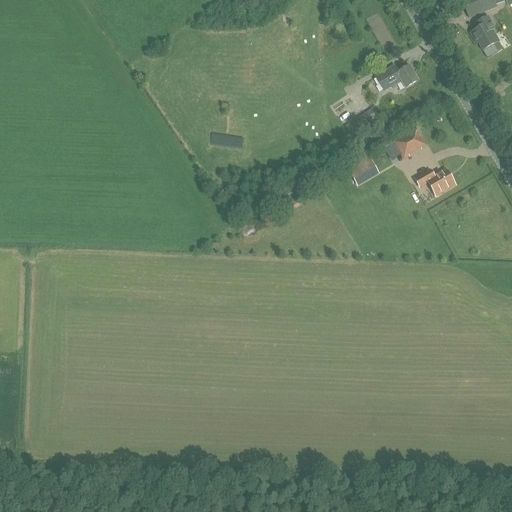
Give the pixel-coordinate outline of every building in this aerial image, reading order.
[(497,7),(493,0),(461,0),(469,18),(497,7)] [(492,31),(495,29),(488,17),(475,25),(477,30),(471,33),(475,40),(476,39),(487,59),(498,52),(494,45),(499,42),(492,31)] [(418,82),(409,67),(396,75),(392,68),(376,78),(384,91),(401,81),(406,89),(418,82)] [(372,109),(345,127),(353,139),(380,120),(372,109)] [(421,149),(425,146),(416,130),(395,143),(404,158),(409,156),(408,154),(420,147),(421,149)] [(369,158),(348,170),(356,184),(377,172),(369,158)] [(430,171),(415,180),(416,180),(422,176),(427,184),(428,183),(436,197),(455,186),(446,170),(434,177),(430,171)]
